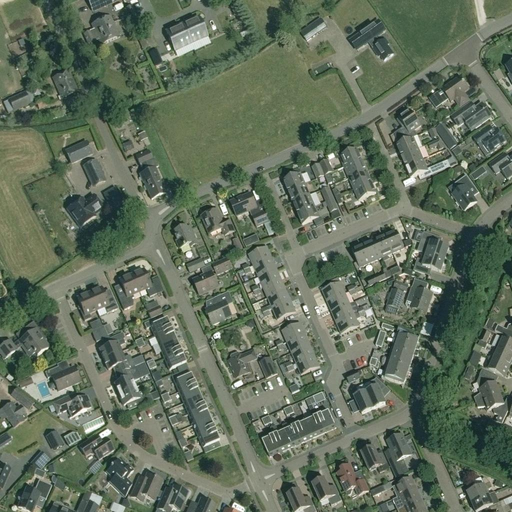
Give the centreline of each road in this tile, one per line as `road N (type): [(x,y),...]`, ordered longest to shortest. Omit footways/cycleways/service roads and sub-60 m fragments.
road 1 (residential): [(462,49),(349,127),(154,217)]
road 2 (residential): [(257,479),(224,493),(133,448),(54,287)]
road 3 (residential): [(154,217),(129,189),(44,0)]
road 4 (residential): [(230,412),(149,236)]
road 5 (residential): [(410,411),(474,232)]
